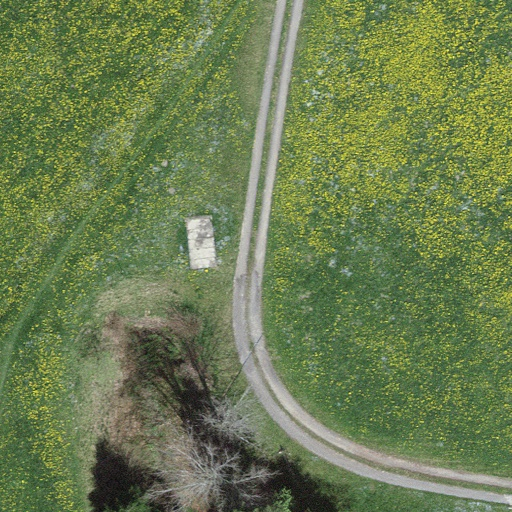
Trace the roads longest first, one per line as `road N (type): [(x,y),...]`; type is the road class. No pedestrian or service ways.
road 1 (track): [(295,0),(268,127),(248,295),(259,375),(315,442),(429,476),(511,488)]
road 2 (track): [(241,0),(51,249)]
